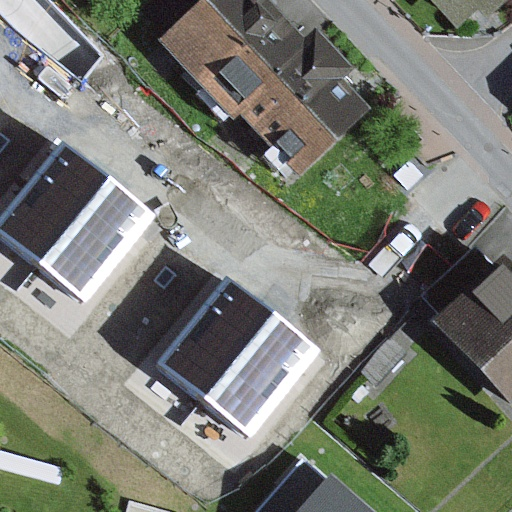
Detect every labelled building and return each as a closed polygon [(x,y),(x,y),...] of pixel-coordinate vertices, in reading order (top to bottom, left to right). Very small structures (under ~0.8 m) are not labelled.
[(253,0),(205,0),(154,49),(228,127),(235,121),(294,183),(365,116),(337,87),(348,76),(309,35),(297,46),(253,0)] [(420,0),(452,35),(475,15),(484,24),(509,0),(420,0)] [(0,111),(12,98),(0,87),(0,111)] [(79,137),(0,226),(0,232),(45,272),(127,179),(79,137)] [(174,221),(127,179),(45,272),(92,313),(174,221)] [(436,319),(427,328),(511,419),(511,274),(502,263),(494,271),(473,249),(418,300),(436,319)] [(228,252),(145,345),(193,387),(275,294),(228,252)] [(322,336),(275,294),(193,387),(240,428),(322,336)] [(323,482),(301,462),(256,511),(363,511),(326,478),(323,482)]
